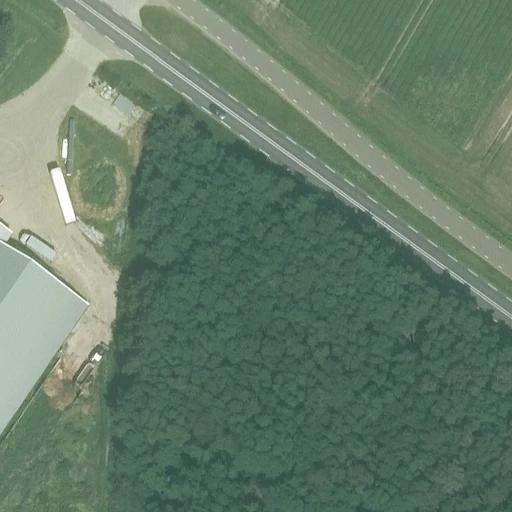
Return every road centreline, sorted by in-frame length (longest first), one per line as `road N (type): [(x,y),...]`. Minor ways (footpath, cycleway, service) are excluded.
road 1 (primary): [(511,317),(75,0)]
road 2 (unclassified): [(511,265),(176,0)]
road 3 (unknown): [(0,126),(65,78),(98,16)]
